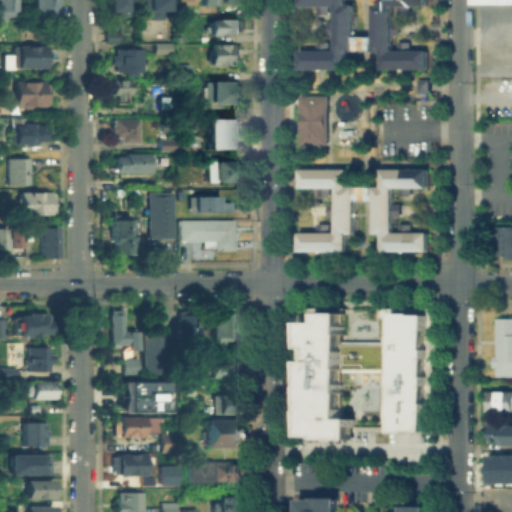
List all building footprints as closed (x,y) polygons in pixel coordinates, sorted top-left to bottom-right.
[(0,13),(0,0),(12,0),(12,13),(0,13)] [(50,0),(50,17),(29,17),(29,0),(50,0)] [(123,0),(123,16),(107,16),(107,0),(123,0)] [(165,0),(165,13),(153,13),(153,17),(145,17),(145,0),(165,0)] [(298,0),(346,0),(346,2),(352,2),(352,50),(348,50),(347,65),(317,65),(298,65),(298,48),(333,48),(333,5),(298,5),(298,0)] [(428,0),(428,2),(393,2),(393,46),(428,46),(428,65),(381,65),(381,47),(375,47),(375,0),(428,0)] [(207,21),(238,21),(238,32),(207,32),(207,21)] [(119,40),(105,40),(105,30),(119,30),(119,40)] [(206,65),(206,43),(235,43),(235,65),(206,65)] [(168,44),(168,53),(154,53),(154,44),(168,44)] [(14,69),(14,45),(43,45),(43,69),(14,69)] [(141,51),(141,73),(110,73),(110,50),(141,51)] [(2,68),(2,52),(13,52),(13,69),(2,68)] [(174,66),(188,66),(188,78),(174,77),(174,66)] [(416,78),(427,78),(427,91),(416,91),(416,78)] [(127,80),(127,106),(110,106),(111,80),(127,80)] [(231,82),(231,101),(202,101),(202,82),(231,82)] [(46,83),(46,105),(14,105),(14,83),(46,83)] [(326,94),(326,143),(297,143),(297,94),(326,94)] [(203,145),(203,117),(235,117),(235,146),(203,145)] [(135,137),(135,143),(118,143),(118,137),(110,137),(110,118),(136,118),(135,137)] [(159,127),(159,119),(168,119),(168,127),(159,127)] [(32,144),(12,144),(12,127),(17,127),(17,124),(41,124),(41,141),(32,141),(32,144)] [(159,140),(172,140),(172,150),(159,150),(159,140)] [(148,168),(148,172),(112,172),(112,168),(110,168),(110,151),(148,151),(148,168)] [(28,184),(6,184),(6,155),(28,155),(28,184)] [(239,160),(239,181),(204,181),(204,159),(239,160)] [(379,163),(425,163),(425,183),(390,183),(390,226),(425,226),(425,245),(379,245),(379,227),(371,227),(371,179),(379,179),(379,163)] [(300,165),(326,165),(348,165),(348,183),(355,183),(355,229),(348,229),(348,247),(302,247),(302,228),(337,228),(337,183),(300,183),(300,165)] [(51,194),(51,213),(19,213),(19,194),(51,194)] [(146,236),(146,194),(169,194),(169,236),(146,236)] [(216,195),(216,201),(229,201),(229,211),(189,210),(189,195),(216,195)] [(232,239),(232,250),(214,250),(214,246),(197,246),(197,238),(176,238),(176,221),(232,221),(232,239)] [(112,222),(128,222),(127,252),(112,252),(112,222)] [(497,224),(511,224),(511,256),(497,256),(497,224)] [(0,255),(0,227),(15,227),(15,255),(0,255)] [(55,229),(55,256),(39,256),(39,229),(55,229)] [(299,304),(298,435),(351,435),(351,417),(341,417),(341,370),(381,370),(381,430),(438,431),(438,305),(377,305),(376,317),(381,317),(381,340),(342,340),(342,305),(299,304)] [(230,311),(229,339),(213,339),(213,311),(230,311)] [(108,313),(122,313),(121,332),(134,332),(134,347),(108,346),(108,313)] [(192,314),(192,345),(178,345),(178,314),(192,314)] [(44,316),(44,334),(14,334),(14,316),(44,316)] [(494,317),(511,317),(511,374),(494,374),(494,317)] [(166,331),(166,374),(142,374),(142,331),(166,331)] [(49,349),(49,370),(25,370),(25,349),(49,349)] [(121,360),(136,360),(136,374),(121,374),(121,360)] [(229,362),(229,378),(213,378),(213,362),(229,362)] [(0,368),(14,369),(14,379),(0,378),(0,368)] [(158,383),(158,405),(150,405),(150,409),(119,408),(119,380),(150,380),(150,383),(158,383)] [(192,380),(192,394),(178,394),(178,380),(192,380)] [(53,383),(53,398),(15,398),(15,383),(53,383)] [(485,390),(511,390),(511,410),(485,410),(485,390)] [(211,398),(242,398),(242,412),(211,412),(211,398)] [(26,403),(35,403),(35,410),(27,411),(26,403)] [(154,417),(154,436),(110,435),(111,417),(154,417)] [(235,445),(235,417),(202,417),(202,445),(235,445)] [(44,424),(44,444),(21,444),(21,424),(44,424)] [(488,424),(511,424),(511,443),(497,443),(497,440),(488,440),(488,424)] [(175,433),(175,451),(158,451),(158,433),(175,433)] [(46,453),(4,453),(4,473),(46,473),(46,453)] [(511,482),(484,482),(485,453),(511,453),(511,482)] [(111,455),(146,455),(146,474),(111,474),(111,455)] [(184,458),(184,479),(244,480),(244,458),(184,458)] [(157,470),(176,471),(176,487),(157,487),(157,470)] [(50,482),(50,498),(25,498),(25,482),(50,482)] [(114,511),(114,492),(140,493),(140,511),(114,511)] [(296,511),(296,496),(311,497),(311,494),(337,495),(337,511),(385,511),(385,509),(401,509),(401,503),(426,503),(426,511),(296,511)] [(244,500),(244,511),(211,511),(211,500),(244,500)] [(174,511),(175,501),(158,501),(157,511),(174,511)]
